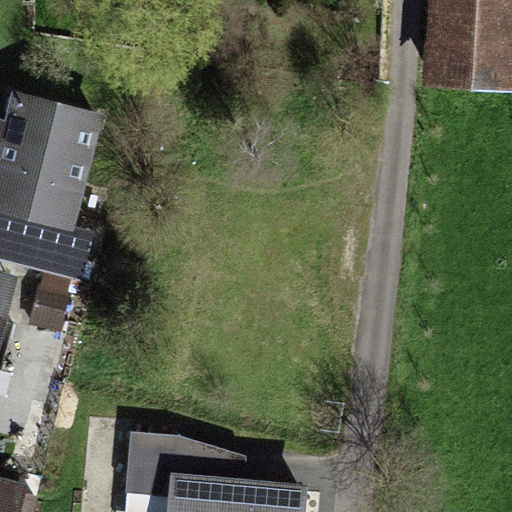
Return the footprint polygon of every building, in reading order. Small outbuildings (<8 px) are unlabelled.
[(511,0),(448,0),(445,62),(511,65),(511,0)] [(151,95),(43,66),(31,110),(0,102),(0,164),(7,167),(0,194),(0,229),(108,258),(151,95)] [(42,280),(0,269),(0,412),(8,414),(42,280)] [(174,511),(320,511),(322,463),(223,459),(224,421),(136,418),(133,493),(175,495),(174,511)] [(0,511),(10,511),(14,497),(0,493),(0,511)]
